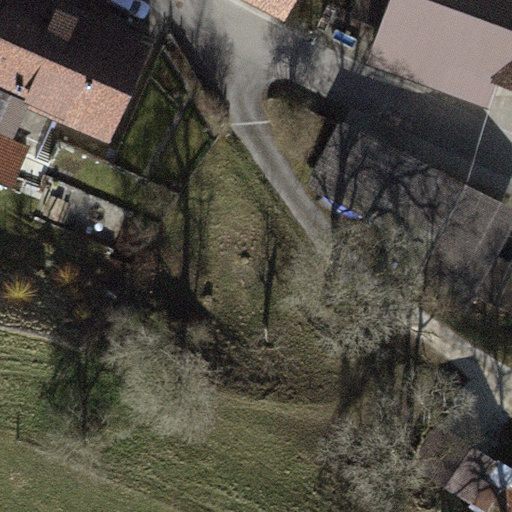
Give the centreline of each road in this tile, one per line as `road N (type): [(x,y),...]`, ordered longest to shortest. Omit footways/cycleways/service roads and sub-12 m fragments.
road 1 (track): [(511,386),(374,290),(256,158),(157,0)]
road 2 (residential): [(199,0),(511,150)]
